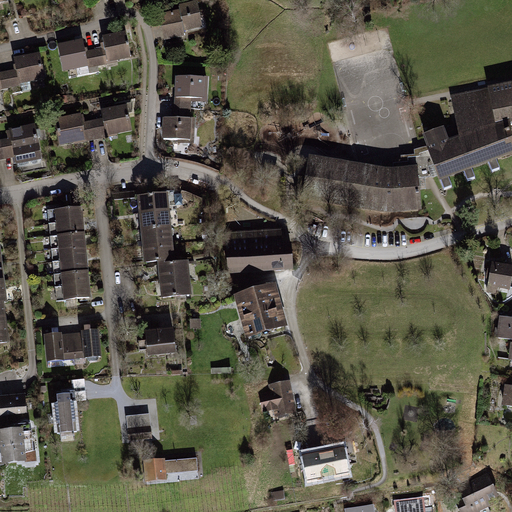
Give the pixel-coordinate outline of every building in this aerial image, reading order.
[(181,16),(161,21),(166,43),(186,39),(184,33),(202,29),(197,6),(179,10),(181,16)] [(131,59),(126,35),(99,40),(101,50),(93,52),(97,68),(104,67),(104,65),(131,59)] [(86,53),(83,44),(57,49),(62,73),(88,68),(88,70),(97,68),(93,52),(86,53)] [(14,71),(5,73),(10,96),(22,94),(21,87),(45,82),(39,54),(11,59),(14,71)] [(0,74),(0,92),(9,91),(5,73),(0,74)] [(207,78),(177,77),(176,107),(193,108),(193,100),(206,101),(207,78)] [(445,127),(424,135),(440,181),(511,154),(511,127),(510,122),(511,121),(511,83),(451,96),(460,136),(448,139),(445,127)] [(131,134),(126,106),(98,111),(100,119),(92,120),(96,140),(131,134)] [(192,118),(193,108),(176,107),(176,115),(163,115),(162,139),(193,140),(194,118),(192,118)] [(62,146),(96,140),(92,120),(84,121),(83,114),(56,119),(62,146)] [(8,139),(0,140),(0,154),(1,161),(12,159),(13,165),(41,161),(34,123),(6,128),(8,139)] [(380,169),(309,155),(304,195),(380,212),(423,210),(418,168),(380,169)] [(136,216),(167,212),(165,195),(134,199),(136,216)] [(47,211),(49,225),(81,222),(79,208),(47,211)] [(138,233),(169,229),(167,212),(136,216),(138,233)] [(49,225),(50,237),(82,234),(81,222),(49,225)] [(140,249),(171,245),(169,229),(138,233),(140,249)] [(281,229),(225,232),(227,274),(294,270),(292,242),(282,243),(281,229)] [(50,237),(51,250),(83,247),(82,234),(50,237)] [(140,249),(142,265),(151,263),(173,261),(171,245),(140,249)] [(51,250),(52,263),(84,259),(83,247),(51,250)] [(52,263),(54,275),(86,272),(84,259),(52,263)] [(184,260),(173,261),(151,263),(153,282),(186,278),(184,260)] [(511,265),(492,263),(489,285),(511,288),(511,282),(511,265)] [(55,289),(87,285),(86,272),(54,275),(55,289)] [(188,295),(186,278),(153,282),(155,299),(188,295)] [(273,284),(234,294),(246,337),(285,326),(273,284)] [(55,289),(57,303),(89,300),(87,285),(55,289)] [(511,318),(498,317),(495,338),(508,340),(511,340),(511,318)] [(77,334),(68,335),(71,361),(98,358),(95,328),(77,330),(77,334)] [(145,358),(175,356),(173,329),(143,332),(145,358)] [(59,331),(39,333),(43,364),(71,361),(68,335),(59,336),(59,331)] [(74,388),(85,389),(85,382),(74,381),(74,388)] [(290,382),(271,386),(272,390),(260,393),(264,411),(272,409),(274,420),(297,416),(290,382)] [(511,387),(503,387),(501,408),(511,409),(511,387)] [(23,395),(0,397),(0,417),(24,415),(23,395)] [(71,395),(57,396),(57,404),(53,404),(55,433),(59,433),(59,435),(75,434),(74,432),(80,431),(78,402),(72,402),(71,395)] [(19,427),(0,428),(0,464),(22,462),(22,454),(34,453),(32,431),(19,432),(19,427)] [(151,427),(128,429),(129,441),(152,439),(151,427)] [(302,456),(308,483),(349,475),(344,448),(302,456)] [(166,459),(146,461),(148,482),(168,481),(167,474),(166,461),(166,459)] [(198,459),(166,461),(167,474),(199,472),(198,459)] [(453,490),(463,511),(479,511),(488,508),(484,500),(495,494),(485,474),(453,490)] [(283,490),(271,492),(272,502),(285,500),(283,490)] [(433,511),(432,506),(424,507),(422,498),(395,501),(396,511),(433,511)]
